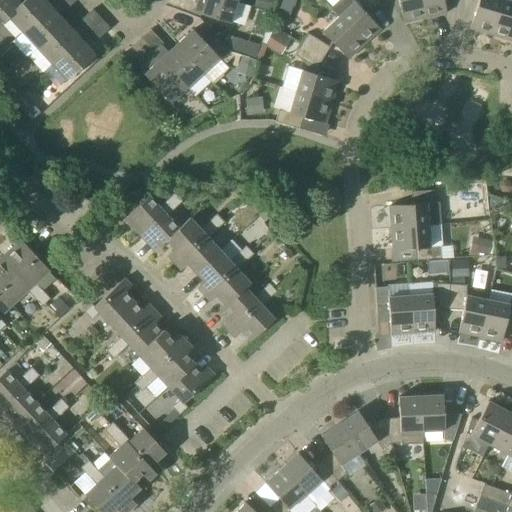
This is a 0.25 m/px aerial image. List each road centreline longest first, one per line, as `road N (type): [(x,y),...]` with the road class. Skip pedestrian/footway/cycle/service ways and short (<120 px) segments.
road 1 (residential): [(369,370),(346,148),(367,90),(383,70),(413,59),(506,66)]
road 2 (residential): [(0,225),(31,204),(74,221),(88,239),(126,256),(243,374)]
road 3 (residential): [(511,378),(448,361),(369,370)]
road 4 (residential): [(195,511),(286,420)]
